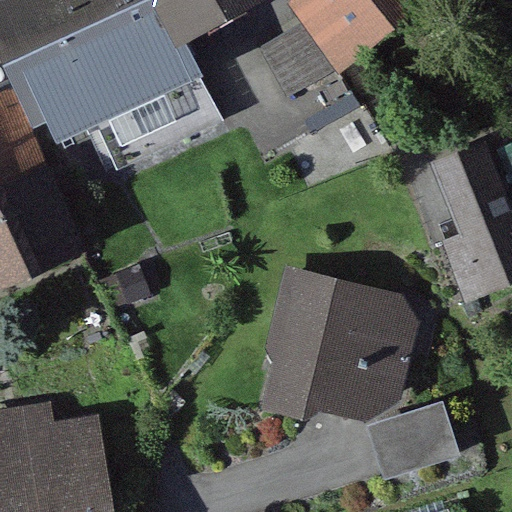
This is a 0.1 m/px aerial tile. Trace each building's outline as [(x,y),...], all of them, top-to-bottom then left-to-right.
[(194,75),(176,39),(155,50),(128,0),(0,0),(0,70),(9,89),(30,139),(194,75)] [(128,0),(155,50),(176,39),(248,0),(128,0)] [(408,0),(308,0),(354,62),(420,14),(408,0)] [(326,74),(298,28),(280,38),(260,51),(288,97),(326,74)] [(0,177),(39,162),(30,139),(9,89),(0,92),(0,177)] [(511,311),(511,208),(497,169),(432,194),(483,323),(511,311)] [(0,310),(98,270),(60,178),(0,202),(0,310)] [(398,297),(281,269),(259,339),(268,361),(257,405),(289,415),(304,405),(338,415),(354,419),(393,397),(414,321),(398,297)] [(372,455),(380,480),(456,455),(438,403),(363,428),(372,455)] [(102,511),(87,417),(42,424),(40,408),(0,414),(0,511),(102,511)] [(511,511),(511,488),(491,497),(496,511),(511,511)]
